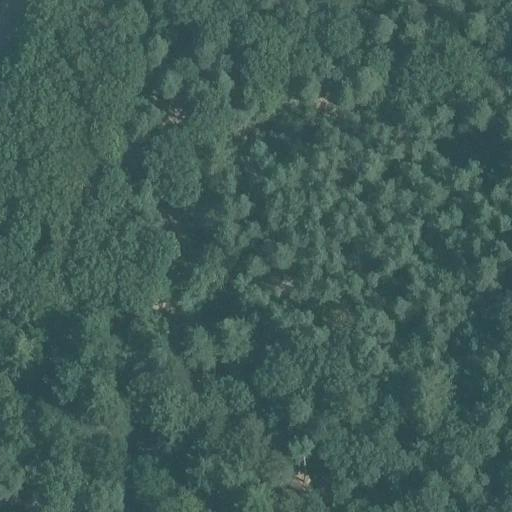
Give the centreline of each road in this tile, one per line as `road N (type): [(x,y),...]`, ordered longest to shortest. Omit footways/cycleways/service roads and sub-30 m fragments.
road 1 (track): [(121,8),(54,423)]
road 2 (track): [(511,96),(121,8)]
road 3 (tertiary): [(200,511),(0,391)]
